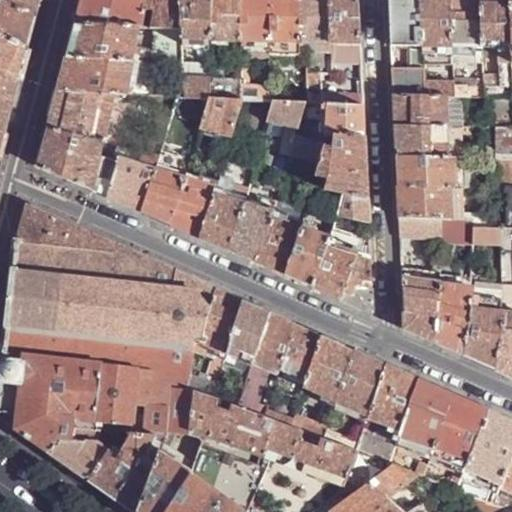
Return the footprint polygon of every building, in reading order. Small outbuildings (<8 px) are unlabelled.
[(0,0),(0,1),(34,17),(35,11),(37,0),(0,0)] [(78,0),(74,17),(73,25),(136,27),(137,22),(140,9),(139,9),(141,0),(78,0)] [(177,0),(141,0),(139,9),(140,9),(152,9),(150,22),(143,22),(143,28),(151,28),(178,29),(177,0)] [(208,0),(177,0),(178,29),(178,39),(184,39),(209,40),(208,0)] [(208,0),(209,40),(239,41),(238,0),(208,0)] [(238,0),(239,41),(264,41),(269,42),(267,0),(238,0)] [(267,0),(269,42),(273,42),(299,42),(297,0),(267,0)] [(297,0),(299,42),(305,42),(327,43),(327,41),(326,0),(297,0)] [(326,0),(327,41),(330,41),(330,43),(359,43),(357,0),(326,0)] [(389,0),(391,47),(394,47),(398,47),(423,48),(421,0),(389,0)] [(453,49),(450,0),(421,0),(423,48),(453,49)] [(483,49),(481,0),(450,0),(453,49),(483,49)] [(511,49),(511,31),(510,0),(481,0),(483,49),(500,49),(511,49)] [(0,36),(25,48),(26,42),(34,17),(0,1),(0,36)] [(66,50),(64,57),(129,60),(130,55),(136,27),(73,25),(66,50)] [(178,29),(151,28),(148,62),(179,64),(178,46),(178,39),(178,29)] [(18,73),(25,48),(0,36),(0,71),(16,79),(18,73)] [(273,42),(273,47),(269,48),(269,89),(270,101),(272,102),(304,103),(309,103),(309,73),(308,63),(300,63),(299,49),(299,42),(273,42)] [(359,43),(330,43),(331,58),(360,58),(359,43)] [(454,61),(453,49),(423,48),(424,61),(454,61)] [(511,49),(500,49),(502,88),(485,88),(486,99),(505,99),(511,99),(511,49)] [(57,82),(55,90),(109,93),(122,94),(123,87),(129,60),(64,57),(57,82)] [(129,60),(123,87),(129,88),(129,94),(138,95),(142,61),(137,61),(129,60)] [(425,86),(424,69),(395,69),(392,69),(393,86),(394,97),(425,98),(425,86)] [(0,141),(16,79),(0,71),(0,141)] [(179,78),(179,98),(207,99),(209,99),(209,86),(209,79),(179,78)] [(209,86),(209,99),(240,100),(240,87),(209,86)] [(455,98),(455,86),(425,86),(425,98),(448,98),(455,98)] [(485,88),(485,87),(455,86),(455,98),(486,99),(485,88)] [(240,87),(240,100),(270,101),(269,89),(240,87)] [(47,120),(45,128),(101,142),(109,93),(55,90),(47,120)] [(350,92),(349,105),(363,106),(362,93),(350,92)] [(109,93),(101,142),(114,146),(115,146),(118,136),(114,135),(122,94),(109,93)] [(174,98),(164,97),(159,115),(157,114),(151,135),(154,136),(149,155),(157,157),(166,125),(174,98)] [(394,97),(395,127),(449,129),(449,123),(448,98),(425,98),(394,97)] [(174,98),(166,125),(197,133),(198,130),(207,99),(179,98),(174,98)] [(207,99),(198,130),(228,138),(235,114),(240,100),(209,99),(207,99)] [(240,100),(235,114),(267,120),(272,102),(270,101),(240,100)] [(272,102),(267,120),(298,126),(304,103),(272,102)] [(298,126),(295,134),(301,136),(307,117),(313,115),(313,110),(319,110),(319,103),(309,103),(304,103),(298,126)] [(323,104),(327,136),(331,136),(364,137),(363,106),(349,105),(323,104)] [(449,134),(449,129),(395,127),(397,158),(449,159),(449,134)] [(43,136),(35,166),(91,191),(97,163),(101,142),(45,128),(43,136)] [(497,130),(498,160),(505,160),(511,160),(511,130),(506,130),(497,130)] [(295,134),(294,142),(322,152),(323,146),(324,145),(301,136),(295,134)] [(367,199),(364,137),(331,136),(330,148),(323,146),(322,152),(315,177),(326,179),(324,189),(342,193),(367,199)] [(115,168),(108,198),(139,213),(153,169),(155,164),(157,157),(149,155),(141,152),(137,164),(111,156),(109,161),(117,164),(115,168)] [(398,187),(450,188),(450,164),(449,159),(397,158),(398,187)] [(97,163),(91,191),(108,198),(115,168),(108,166),(97,163)] [(153,169),(139,213),(169,225),(183,178),(159,170),(153,169)] [(183,178),(169,225),(198,239),(212,194),(214,188),(209,186),(183,178)] [(214,188),(212,194),(225,198),(229,187),(216,183),(214,188)] [(313,186),(310,197),(339,204),(342,193),(324,189),(313,186)] [(451,219),(450,188),(398,187),(399,218),(439,219),(451,219)] [(463,214),(462,188),(450,188),(451,219),(463,220),(463,214)] [(339,204),(336,214),(368,219),(367,199),(342,193),(339,204)] [(212,194),(198,239),(227,251),(243,203),(225,198),(212,194)] [(243,203),(227,251),(255,264),(271,219),(274,207),(269,205),(271,200),(256,195),(253,206),(243,203)] [(24,205),(14,244),(131,253),(67,224),(24,205)] [(487,229),(487,219),(481,218),(481,214),(463,214),(463,220),(474,220),(474,228),(487,229)] [(440,234),(439,219),(399,218),(400,238),(440,239),(440,234)] [(271,219),(255,264),(283,276),(300,228),(271,219)] [(439,219),(440,234),(474,236),(474,228),(474,220),(463,220),(451,219),(439,219)] [(360,242),(355,257),(371,263),(368,225),(360,242)] [(300,228),(283,276),(311,289),(329,237),(305,229),(300,228)] [(501,247),(500,229),(487,229),(474,228),(474,236),(474,245),(501,247)] [(329,237),(311,289),(338,301),(355,257),(360,242),(331,233),(329,237)] [(26,376),(187,390),(189,376),(193,341),(200,341),(215,290),(131,253),(14,244),(11,269),(2,356),(1,369),(0,375),(0,382),(25,385),(26,376)] [(355,257),(338,301),(371,315),(373,314),(371,263),(355,257)] [(432,283),(433,272),(402,268),(402,279),(432,283)] [(441,279),(441,270),(433,269),(433,272),(432,283),(441,284),(441,279)] [(441,279),(472,280),(472,271),(441,270),(441,279)] [(502,282),(503,299),(503,313),(511,314),(511,275),(502,275),(502,282)] [(423,338),(435,343),(441,284),(432,283),(402,279),(404,329),(423,338)] [(453,351),(464,355),(472,308),(473,303),(476,290),(472,289),(472,288),(472,280),(441,279),(441,284),(435,343),(453,351)] [(473,303),(472,308),(464,355),(483,364),(496,370),(503,313),(503,299),(502,282),(472,280),(472,288),(472,289),(476,290),(473,303)] [(200,341),(200,342),(221,352),(226,354),(243,303),(215,290),(200,341)] [(243,303),(226,354),(231,356),(252,365),(254,361),(269,315),(243,303)] [(511,314),(503,313),(496,370),(511,377),(511,314)] [(269,315),(254,361),(263,364),(280,371),(295,326),(269,315)] [(320,337),(295,326),(280,371),(283,372),(306,382),(320,337)] [(306,382),(304,388),(336,402),(353,351),(320,337),(306,382)] [(353,351),(336,402),(342,405),(368,416),(385,366),(366,357),(353,351)] [(213,392),(221,394),(229,370),(239,374),(232,398),(239,401),(252,365),(231,356),(230,360),(225,358),(224,359),(216,385),(213,392)] [(239,401),(237,408),(253,414),(265,379),(258,377),(263,364),(254,361),(252,365),(239,401)] [(397,371),(385,366),(368,416),(367,419),(377,425),(400,432),(417,380),(397,371)] [(276,382),(272,390),(298,402),(300,398),(304,388),(306,382),(283,372),(281,378),(283,379),(281,384),(276,382)] [(16,422),(117,429),(129,430),(131,400),(146,401),(144,431),(160,432),(169,432),(170,426),(188,433),(191,430),(194,393),(187,390),(26,376),(25,385),(0,382),(0,419),(7,424),(15,429),(16,422)] [(189,376),(187,390),(194,393),(211,399),(213,392),(216,385),(189,376)] [(428,454),(450,395),(430,386),(417,380),(400,432),(396,442),(428,454)] [(304,388),(300,398),(298,402),(295,410),(328,423),(335,406),(336,402),(304,388)] [(213,392),(211,399),(237,408),(239,401),(232,398),(221,394),(213,392)] [(263,455),(275,422),(264,418),(253,414),(237,408),(211,399),(194,393),(191,430),(263,455)] [(450,395),(428,454),(464,467),(487,411),(465,401),(450,395)] [(266,410),(264,418),(275,422),(290,427),(293,420),(266,410)] [(487,411),(464,467),(500,482),(508,465),(511,454),(511,422),(502,418),(487,411)] [(293,420),(290,427),(324,439),(326,430),(327,428),(294,416),(293,420)] [(361,419),(354,440),(360,442),(367,420),(361,419)] [(394,446),(374,438),(377,425),(367,419),(367,420),(360,442),(357,450),(373,455),(375,450),(392,455),(394,446)] [(16,422),(15,429),(50,454),(55,448),(55,440),(72,441),(74,426),(16,422)] [(404,511),(389,496),(371,479),(393,462),(391,461),(373,455),(357,450),(324,439),(290,427),(275,422),(263,455),(270,457),(270,458),(344,487),(347,481),(360,487),(354,491),(351,488),(346,491),(350,495),(330,510),(330,511),(404,511)] [(55,448),(50,454),(87,480),(108,446),(117,429),(74,426),(72,441),(55,440),(55,448)] [(108,446),(87,480),(132,511),(138,511),(163,458),(163,456),(166,445),(156,445),(160,432),(144,431),(129,430),(115,452),(108,446)] [(326,430),(324,439),(357,450),(360,442),(354,440),(326,430)] [(191,472),(190,475),(195,479),(208,447),(201,444),(191,472)] [(195,479),(230,502),(234,497),(248,506),(250,504),(263,475),(267,468),(208,447),(195,479)] [(375,450),(373,455),(391,461),(392,455),(375,450)] [(428,454),(425,461),(459,476),(464,467),(428,454)] [(163,458),(138,511),(168,511),(190,475),(191,472),(178,464),(177,466),(163,458)] [(419,458),(414,470),(417,472),(420,474),(423,466),(425,461),(419,458)] [(393,462),(371,479),(389,496),(411,478),(417,472),(414,470),(393,462)] [(500,482),(492,500),(511,507),(511,467),(508,465),(500,482)] [(423,466),(420,474),(428,477),(431,469),(423,466)] [(417,472),(411,478),(435,495),(449,486),(428,477),(420,474),(417,472)] [(190,475),(168,511),(245,511),(230,502),(195,479),(190,475)] [(230,502),(245,511),(262,511),(250,504),(248,506),(234,497),(230,502)] [(478,497),(472,503),(481,511),(511,511),(511,507),(492,500),(491,503),(478,497)]
